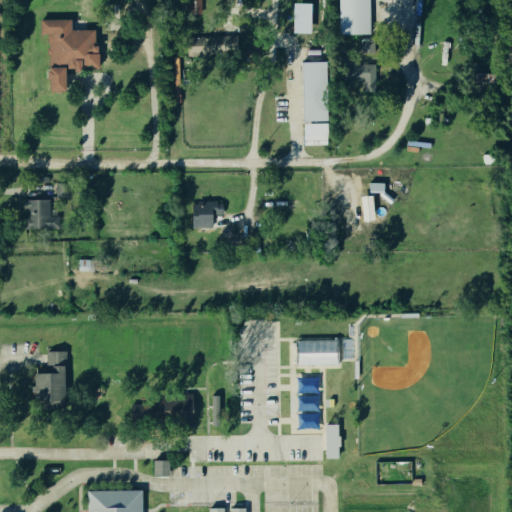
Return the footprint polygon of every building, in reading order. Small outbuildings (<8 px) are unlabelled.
[(338,0),(369,0),(369,35),(339,35),(338,0)] [(310,33),(292,33),(293,4),(310,5),(310,33)] [(95,32),(69,32),(68,21),(37,22),(38,37),(45,37),(46,94),(63,94),(63,74),(80,73),(80,72),(95,72),(95,32)] [(185,39),(185,57),(237,55),(236,38),(185,39)] [(327,121),(303,122),(302,64),(326,63),(327,121)] [(374,95),(375,67),(343,66),(342,85),(356,85),(356,94),(374,95)] [(382,185),(368,185),(368,197),(382,197),(382,185)] [(361,224),(372,222),(370,197),(358,199),(361,224)] [(48,219),(48,202),(25,202),(25,231),(58,230),(57,218),(48,219)] [(190,230),(210,230),(210,217),(221,217),(221,203),(189,204),(190,230)] [(295,368),(336,367),(335,342),(295,343),(295,368)] [(31,414),(63,413),(61,353),(44,354),(45,369),(30,369),(31,414)] [(129,425),(191,424),(191,401),(128,402),(129,425)] [(325,459),(324,425),(338,425),(338,459),(325,459)] [(153,461),(168,461),(168,476),(153,476),(153,461)] [(141,511),(141,491),(87,492),(87,511),(141,511)]
